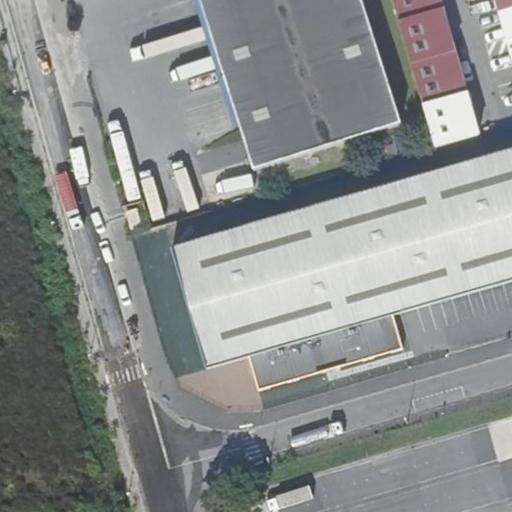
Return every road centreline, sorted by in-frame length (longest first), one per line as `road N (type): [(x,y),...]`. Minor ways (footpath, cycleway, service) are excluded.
road 1 (residential): [(21,0),(155,466)]
road 2 (residential): [(155,466),(511,364)]
